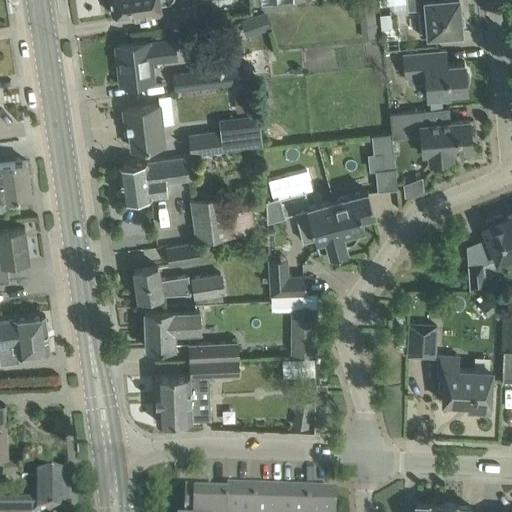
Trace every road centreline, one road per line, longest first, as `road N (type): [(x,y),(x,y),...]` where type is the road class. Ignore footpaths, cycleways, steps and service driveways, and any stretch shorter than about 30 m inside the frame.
road 1 (tertiary): [(106,451),(38,0)]
road 2 (residential): [(366,461),(365,412),(344,341),(345,316),(420,211),(511,174)]
road 3 (residential): [(366,461),(340,452),(233,447),(106,451)]
road 4 (residential): [(511,468),(366,461)]
road 5 (residential): [(511,142),(495,0)]
